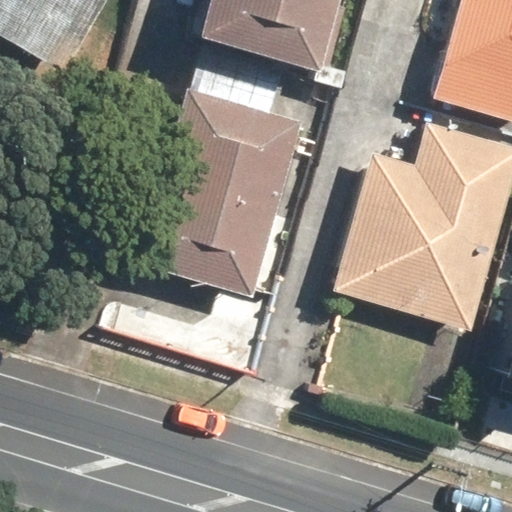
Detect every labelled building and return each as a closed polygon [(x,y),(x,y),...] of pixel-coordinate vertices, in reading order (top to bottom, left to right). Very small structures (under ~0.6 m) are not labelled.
[(0,0),(0,123),(8,129),(88,0),(0,0)] [(185,0),(177,30),(295,64),(313,0),(185,0)] [(511,0),(447,0),(420,92),(511,118),(511,0)] [(174,87),(124,260),(239,292),(289,119),(174,87)] [(402,163),(358,150),(319,285),(457,325),(509,145),(416,118),(402,163)] [(511,279),(489,352),(511,359),(511,279)]
